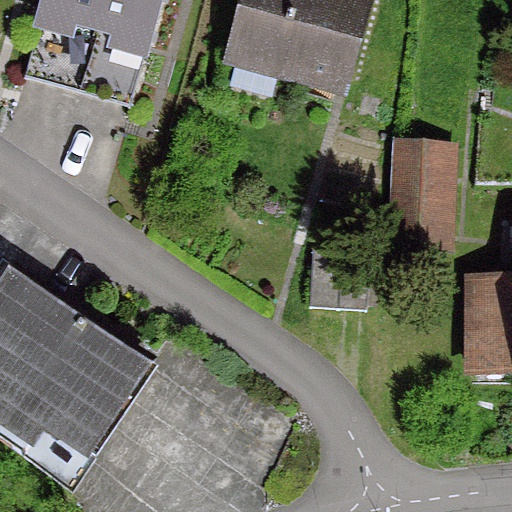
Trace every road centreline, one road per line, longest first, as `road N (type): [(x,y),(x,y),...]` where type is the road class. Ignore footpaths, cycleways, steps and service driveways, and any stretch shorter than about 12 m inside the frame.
road 1 (residential): [(368,508),(341,431),(318,401),(0,170)]
road 2 (residential): [(511,485),(368,508)]
